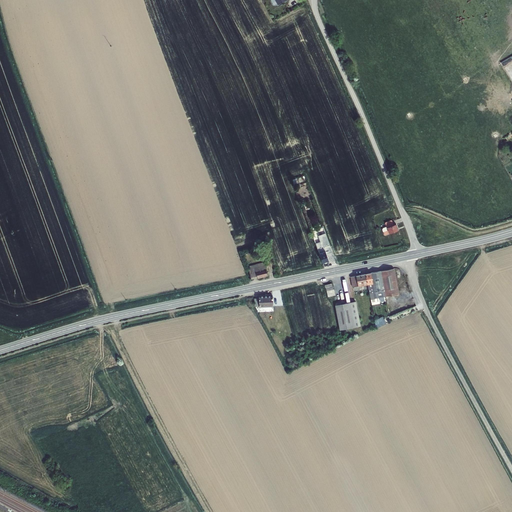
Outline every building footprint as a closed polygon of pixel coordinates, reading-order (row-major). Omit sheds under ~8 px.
[(398,230),(396,224),(394,225),(392,220),(385,223),(387,227),(383,229),(383,230),(384,232),(383,232),(385,236),(398,230)] [(332,252),(325,233),(318,236),(320,242),(321,244),(316,245),(323,263),(329,261),(327,256),(326,254),(332,252)] [(249,269),(251,279),(268,275),(265,265),(249,269)] [(394,269),(371,273),(366,274),(368,284),(369,289),(371,299),(398,294),(394,269)] [(366,274),(351,277),(352,287),(368,284),(366,274)] [(272,296),(259,296),(259,298),(254,299),(255,306),(259,306),(259,307),(273,307),(272,296)] [(356,302),(335,305),(340,330),(360,326),(356,302)]
